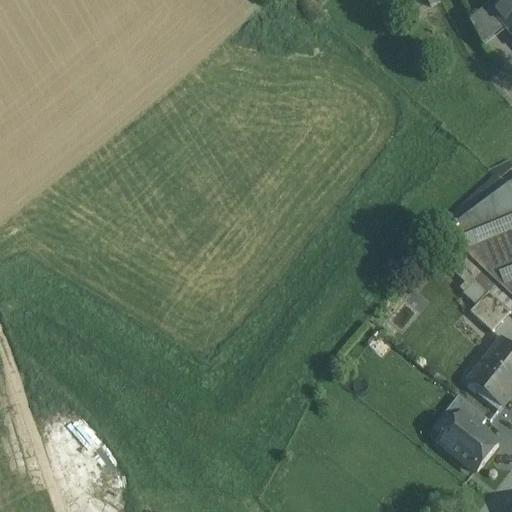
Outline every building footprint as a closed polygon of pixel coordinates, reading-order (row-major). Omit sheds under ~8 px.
[(511,0),(510,0),(493,15),(491,16),(504,31),(511,40),(511,0)] [(490,12),(474,26),(485,47),(504,31),(491,16),(493,15),(490,12)] [(511,189),(454,230),(465,254),(481,269),(511,298),(511,189)] [(511,313),(511,298),(481,269),(472,279),(489,294),(511,315),(511,313)] [(489,294),(470,314),(492,335),(511,315),(489,294)] [(511,350),(502,343),(471,383),(504,409),(511,398),(511,350)] [(499,447),(463,419),(440,447),(476,475),(499,447)]
